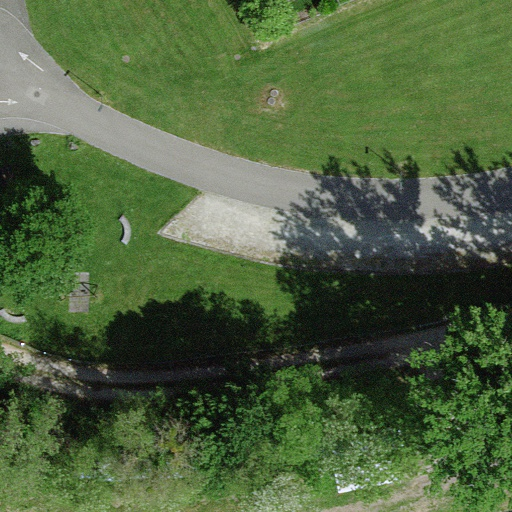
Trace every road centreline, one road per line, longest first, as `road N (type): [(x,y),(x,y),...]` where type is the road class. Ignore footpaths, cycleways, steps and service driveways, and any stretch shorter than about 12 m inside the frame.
road 1 (track): [(0,362),(98,389),(192,389),(327,363),(511,302)]
road 2 (residential): [(511,194),(385,208),(297,194),(198,166),(29,94)]
